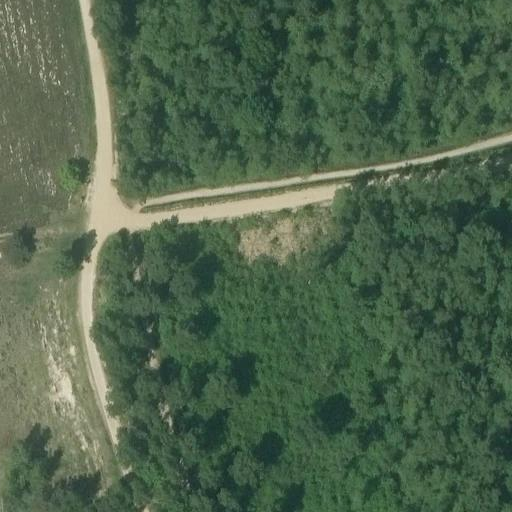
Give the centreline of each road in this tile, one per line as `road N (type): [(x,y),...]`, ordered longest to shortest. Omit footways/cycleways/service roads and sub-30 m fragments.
road 1 (unknown): [(192,511),(151,349),(129,223),(137,201),(511,135)]
road 2 (track): [(511,161),(93,223)]
road 3 (track): [(147,511),(87,336),(81,284),(93,223)]
road 4 (track): [(93,223),(104,115),(90,0)]
